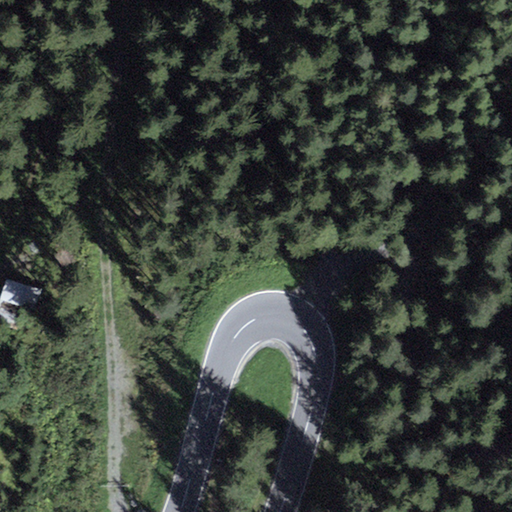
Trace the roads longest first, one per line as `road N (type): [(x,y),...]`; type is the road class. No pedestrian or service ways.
road 1 (track): [(124,0),(97,244),(109,306),(109,490),(126,511)]
road 2 (primary): [(277,511),(311,380),(309,343),(297,323),(273,316),(245,325),(229,351),(177,511)]
